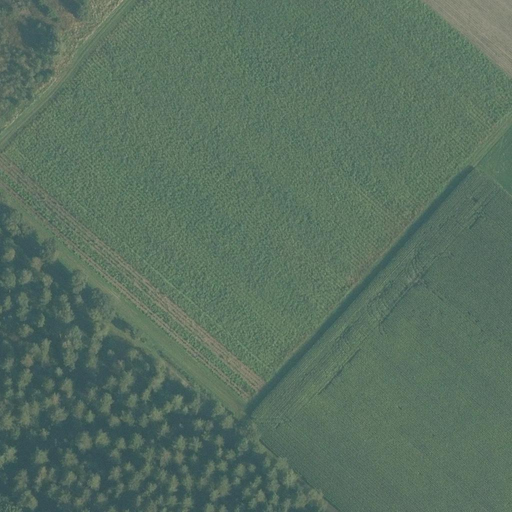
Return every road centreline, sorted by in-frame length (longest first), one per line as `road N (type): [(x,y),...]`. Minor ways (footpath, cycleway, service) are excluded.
road 1 (track): [(134,344),(329,511)]
road 2 (track): [(134,344),(2,500)]
road 3 (track): [(0,142),(127,0)]
road 4 (track): [(0,226),(134,344)]
